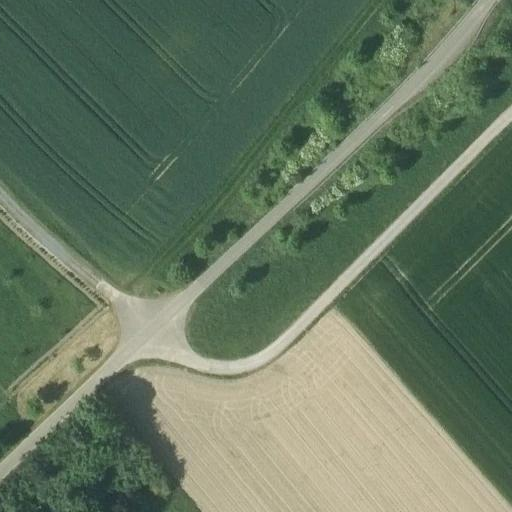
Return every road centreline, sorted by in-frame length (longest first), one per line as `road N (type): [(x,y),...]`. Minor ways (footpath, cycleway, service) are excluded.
road 1 (track): [(0,488),(480,0)]
road 2 (track): [(149,333),(208,369),(244,366),(280,343),(511,108)]
road 3 (track): [(149,333),(0,192)]
